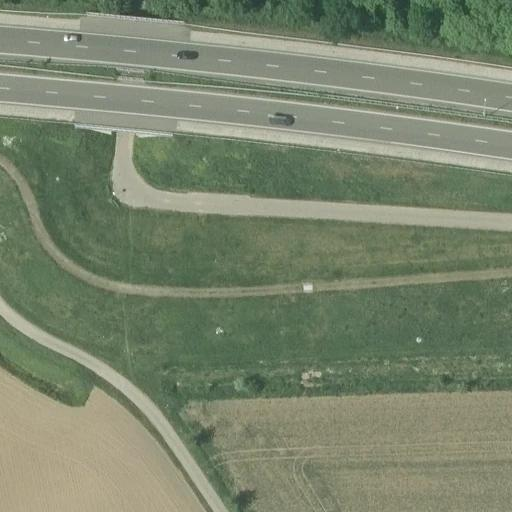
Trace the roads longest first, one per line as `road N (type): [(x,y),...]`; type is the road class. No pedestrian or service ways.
road 1 (unclassified): [(511,225),(144,201),(124,185),(138,0)]
road 2 (track): [(0,161),(30,196),(47,243),(81,276),(139,292),(511,274)]
road 3 (trunk): [(511,103),(164,55),(0,42)]
road 4 (trunk): [(0,94),(162,106),(511,152)]
road 5 (track): [(112,378),(138,359),(511,346)]
road 6 (unclassified): [(217,511),(154,419),(112,378),(29,338)]
